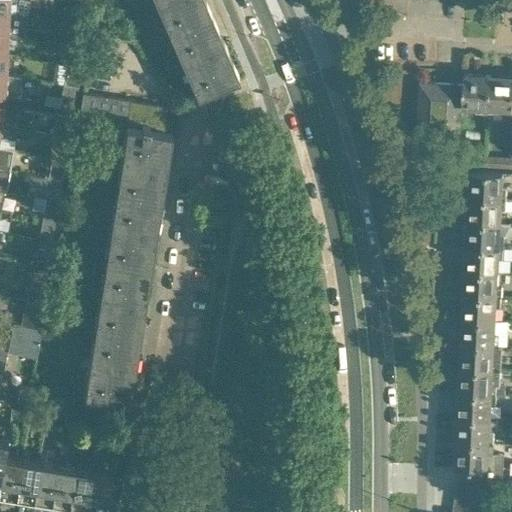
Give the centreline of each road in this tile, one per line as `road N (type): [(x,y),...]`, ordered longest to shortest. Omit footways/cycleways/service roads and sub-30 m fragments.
road 1 (secondary): [(379,511),(378,361),(367,268),(343,168),(282,0)]
road 2 (secondary): [(258,0),(321,172),(339,264),(355,399),(355,511)]
road 3 (residential): [(139,511),(204,115)]
